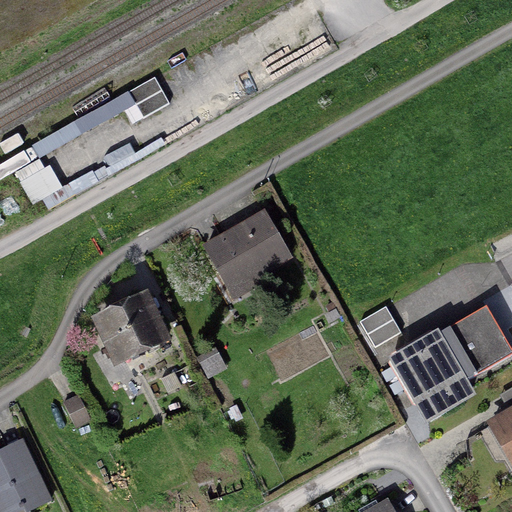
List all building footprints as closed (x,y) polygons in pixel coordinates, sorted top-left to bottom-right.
[(155,79),(129,94),(144,119),(169,104),(155,79)] [(268,217),(206,250),(231,296),(293,262),(268,217)] [(150,301),(97,324),(118,373),(171,350),(150,301)] [(482,308),(434,334),(458,379),(506,353),(482,308)] [(465,391),(458,379),(434,334),(431,329),(386,354),(420,415),(465,391)] [(511,470),(511,407),(484,424),(511,471),(511,470)] [(16,441),(0,449),(0,511),(45,511),(50,509),(16,441)]
